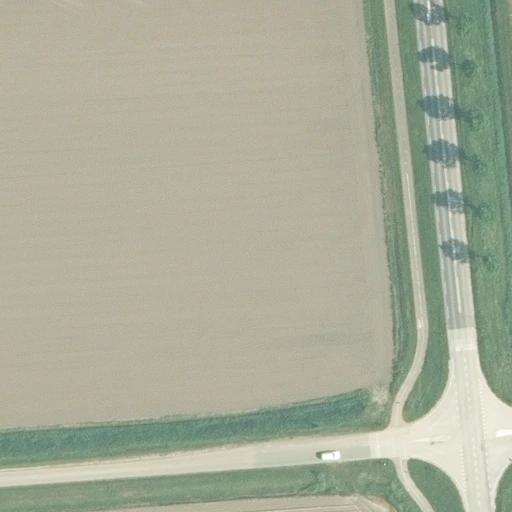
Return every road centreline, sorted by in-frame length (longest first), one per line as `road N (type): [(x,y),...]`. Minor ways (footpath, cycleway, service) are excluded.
road 1 (unclassified): [(0,480),(463,440)]
road 2 (secondary): [(463,440),(417,0)]
